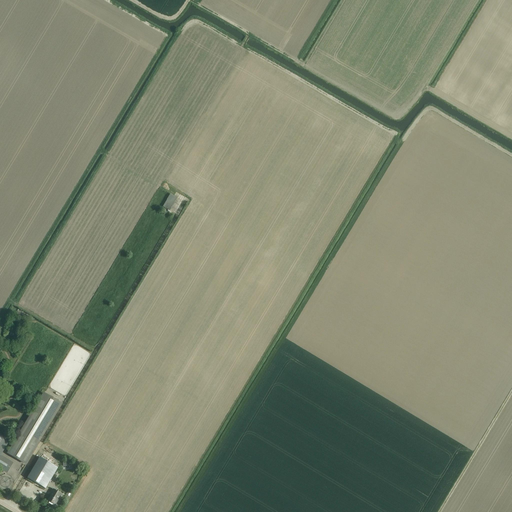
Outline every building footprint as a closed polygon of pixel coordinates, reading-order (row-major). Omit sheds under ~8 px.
[(170,211),(178,198),(171,194),(163,207),(170,211)] [(43,394),(11,447),(16,450),(13,456),(26,464),(61,406),(43,394)] [(0,436),(0,467),(6,471),(10,464),(0,457),(0,452),(7,441),(0,436)] [(45,489),(48,485),(58,468),(40,457),(27,478),(45,489)] [(55,505),(58,501),(62,494),(53,489),(51,493),(52,493),(48,501),(55,505)]
